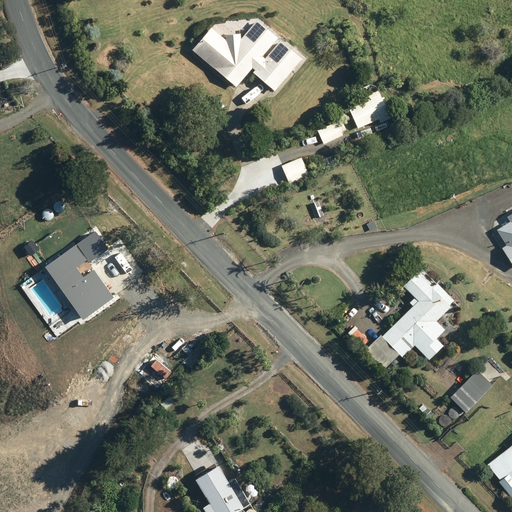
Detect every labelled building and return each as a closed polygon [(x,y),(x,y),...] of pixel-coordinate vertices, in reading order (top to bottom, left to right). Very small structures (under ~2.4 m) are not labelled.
[(260,17),(217,20),(193,47),(238,86),(252,68),(277,89),(293,71),(297,74),(309,59),(260,17)] [(382,87),(348,102),(360,128),(381,119),(382,122),(395,116),(382,87)] [(339,119),(319,127),(326,144),(346,136),(339,119)] [(319,134),(305,139),(307,146),(321,142),(319,134)] [(305,158),(284,165),(291,183),(311,176),(305,158)] [(500,250),(504,247),(511,260),(511,206),(506,210),(508,214),(494,223),(491,236),(500,250)] [(416,304),(368,347),(386,368),(402,354),(404,356),(418,344),(431,359),(445,346),(438,338),(448,329),(443,323),(463,305),(441,281),(438,283),(429,272),(424,276),(419,269),(405,282),(417,296),(412,300),(416,304)] [(495,383),(480,368),(451,396),(466,411),(495,383)] [(511,445),(490,463),(501,478),(499,479),(511,495),(511,445)] [(222,464),(199,477),(213,501),(205,506),(208,511),(238,511),(253,504),(237,476),(231,480),(222,464)]
